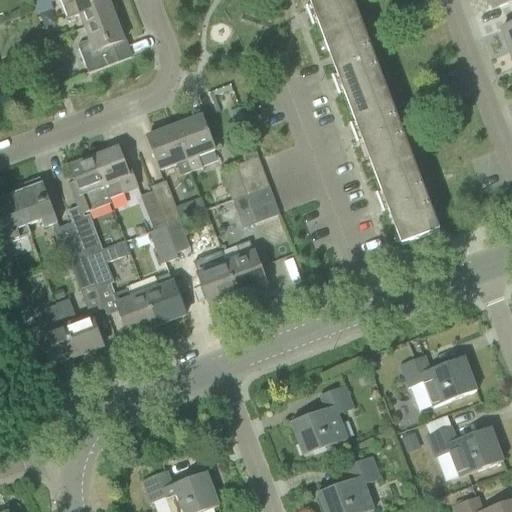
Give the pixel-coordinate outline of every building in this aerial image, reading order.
[(28,0),(15,0),(19,9),(30,5),(29,2),(28,0)] [(86,0),(58,0),(66,21),(77,17),(82,30),(114,18),(107,0),(87,0),(86,0)] [(322,39),(361,25),(351,0),(307,0),(310,7),(307,8),(306,8),(304,8),(311,27),(313,27),(313,26),(317,24),(322,39)] [(511,0),(487,0),(492,12),(511,4),(511,0)] [(111,48),(124,44),(114,18),(82,30),(86,43),(76,46),(88,76),(117,65),(111,48)] [(349,109),(387,95),(361,25),(322,39),(336,77),(333,78),(332,77),(330,78),(338,97),(339,96),(339,95),(343,94),(349,109)] [(511,27),(500,32),(508,55),(511,53),(511,27)] [(41,91),(55,86),(46,63),(32,69),(41,91)] [(210,93),(220,123),(241,117),(232,86),(210,93)] [(375,179),(413,165),(387,95),(349,109),(354,124),(351,126),(350,125),(348,126),(356,145),(358,144),(357,143),(361,142),(375,179)] [(202,119),(201,119),(199,115),(184,121),(186,125),(175,129),(191,174),(201,170),(197,159),(215,152),(202,119)] [(179,178),(191,174),(175,129),(146,140),(159,174),(176,168),(179,178)] [(118,150),(93,160),(106,194),(109,203),(122,198),(138,192),(138,190),(131,172),(127,173),(118,150)] [(78,166),(67,170),(76,192),(72,194),(78,209),(80,212),(81,217),(83,216),(110,206),(109,203),(106,194),(93,160),(91,160),(89,155),(76,160),(78,166)] [(264,177),(259,162),(258,160),(236,168),(242,185),(264,177)] [(401,249),(439,234),(413,165),(375,179),(381,194),(377,195),(375,195),(382,214),(384,214),(383,213),(387,211),(401,249)] [(247,198),(242,185),(236,168),(221,173),(232,203),(247,198)] [(247,198),(269,190),(264,177),(242,185),(247,198)] [(57,226),(47,199),(40,180),(23,186),(25,192),(14,196),(29,237),(26,229),(40,224),(43,231),(57,226)] [(165,229),(179,223),(165,184),(150,189),(151,194),(152,194),(165,229)] [(279,217),(278,216),(269,190),(247,198),(232,203),(243,230),(279,217)] [(152,233),(165,229),(152,194),(151,194),(140,198),(152,233)] [(0,244),(1,247),(29,237),(14,196),(0,201),(0,244)] [(78,209),(67,213),(72,225),(85,221),(83,216),(81,217),(80,212),(78,209)] [(176,255),(188,251),(179,223),(165,229),(177,261),(178,261),(176,255)] [(68,265),(84,259),(72,225),(53,233),(66,266),(68,265)] [(160,267),(177,261),(165,229),(152,233),(149,234),(160,267)] [(96,240),(80,247),(84,259),(100,253),(96,240)] [(235,249),(221,254),(225,264),(238,298),(265,287),(249,244),(235,249)] [(100,253),(84,259),(95,287),(97,291),(112,285),(104,266),(123,259),(118,246),(100,253)] [(221,254),(193,265),(197,275),(202,290),(209,308),(238,298),(225,264),(221,254)] [(18,284),(20,283),(11,259),(0,263),(0,282),(3,289),(18,284)] [(84,259),(68,265),(79,293),(95,287),(84,259)] [(172,284),(171,284),(168,276),(154,281),(157,290),(143,295),(156,328),(184,318),(172,284)] [(28,312),(18,284),(3,289),(13,318),(28,312)] [(61,292),(52,295),(55,302),(64,299),(61,292)] [(143,295),(129,300),(126,293),(113,298),(128,339),(156,328),(143,295)] [(90,318),(75,323),(68,303),(56,308),(75,359),(101,349),(90,318)] [(47,319),(32,324),(38,340),(49,369),(75,359),(56,308),(44,312),(47,319)] [(463,360),(429,373),(423,359),(399,368),(407,391),(423,385),(432,411),(476,394),(463,360)] [(352,412),(351,408),(344,389),(319,398),(325,413),(290,426),(303,459),(347,443),(337,418),(352,412)] [(490,431),(455,444),(450,430),(423,440),(431,463),(448,456),(457,481),(502,464),(490,431)] [(406,457),(420,451),(413,435),(399,441),(406,457)] [(372,511),(364,487),(380,482),(372,459),(346,469),(351,483),(317,496),(322,511),(372,511)] [(206,475),(171,488),(166,474),(141,483),(150,506),(165,500),(170,511),(210,511),(218,509),(206,475)] [(511,511),(511,502),(487,511),(481,511),(476,500),(452,509),(452,511),(511,511)]
